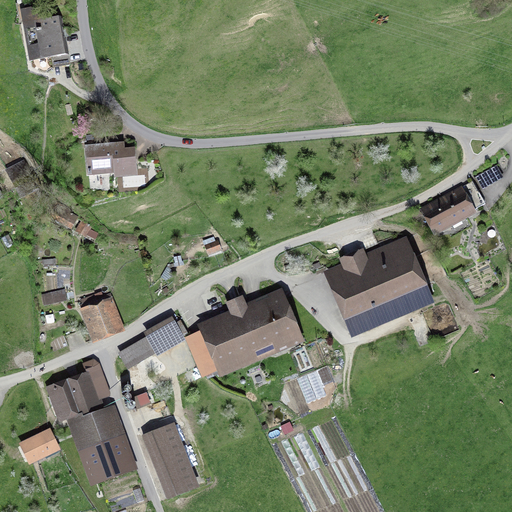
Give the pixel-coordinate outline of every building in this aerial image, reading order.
[(64,28),(64,29),(62,17),(41,20),(39,8),(23,11),(31,61),(48,58),(68,54),(65,37),(66,37),(66,35),(70,34),(69,28),(64,28)] [(89,173),(115,171),(116,177),(136,176),(133,150),(123,151),(122,145),(87,148),(89,173)] [(29,172),(25,164),(9,173),(13,180),(7,183),(13,193),(18,191),(21,196),(39,187),(31,171),(29,172)] [(496,166),(475,178),(480,187),(501,174),(496,166)] [(493,201),(490,193),(508,186),(505,178),(483,187),(489,203),(493,201)] [(484,204),(473,185),(425,211),(436,231),(484,204)] [(77,216),(58,204),(52,215),(71,226),(77,216)] [(90,226),(83,222),(78,231),(85,235),(90,226)] [(225,254),(221,242),(207,248),(212,259),(225,254)] [(348,272),(330,279),(351,329),(427,296),(406,247),(366,264),(361,253),(343,260),(348,272)] [(67,300),(64,290),(42,295),(45,305),(67,300)] [(103,298),(84,306),(86,313),(85,314),(93,336),(122,326),(110,294),(102,297),(103,298)] [(297,334),(282,300),(247,314),(241,300),(229,305),(236,319),(205,332),(220,367),(274,344),(277,353),(290,348),(286,339),(297,334)] [(183,338),(174,322),(121,354),(130,369),(183,338)] [(95,366),(93,360),(84,364),(86,369),(95,366)] [(60,416),(67,413),(72,428),(76,426),(96,479),(129,467),(109,413),(104,415),(97,395),(107,391),(98,366),(86,370),(88,376),(50,390),(60,416)] [(140,407),(152,401),(146,390),(134,396),(140,407)] [(195,487),(171,426),(143,437),(149,452),(156,450),(174,495),(195,487)] [(58,450),(52,437),(41,442),(47,454),(58,450)] [(46,459),(39,444),(30,449),(37,463),(46,459)]
